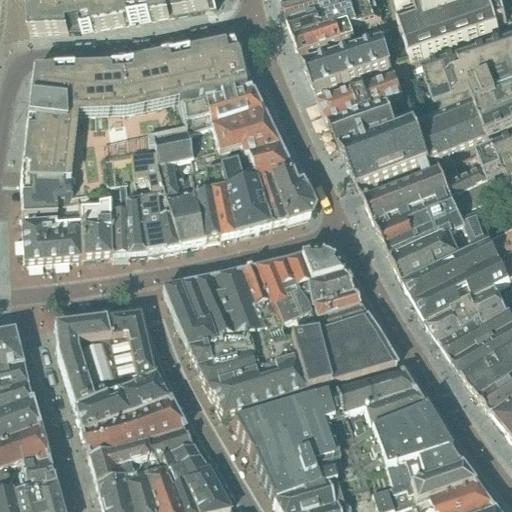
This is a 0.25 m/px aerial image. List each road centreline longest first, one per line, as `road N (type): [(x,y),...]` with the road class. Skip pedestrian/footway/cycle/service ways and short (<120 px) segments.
road 1 (residential): [(252,0),(257,23),(17,62),(0,159)]
road 2 (residential): [(80,511),(22,296),(0,297)]
